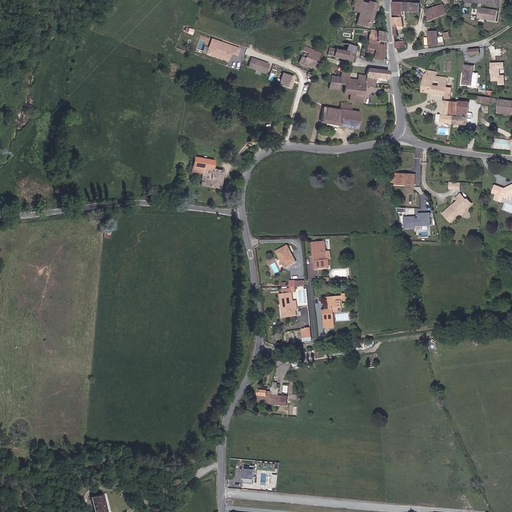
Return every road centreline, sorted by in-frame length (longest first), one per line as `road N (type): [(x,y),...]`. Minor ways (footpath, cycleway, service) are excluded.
road 1 (tertiary): [(225,511),(232,403),(260,343),(237,210)]
road 2 (unclassified): [(0,214),(145,201),(237,210)]
road 3 (tertiary): [(237,210),(238,163),(249,152),(395,143)]
road 4 (tertiary): [(395,143),(388,0)]
